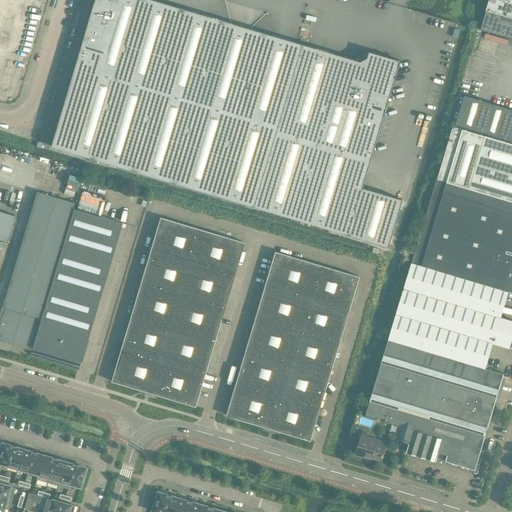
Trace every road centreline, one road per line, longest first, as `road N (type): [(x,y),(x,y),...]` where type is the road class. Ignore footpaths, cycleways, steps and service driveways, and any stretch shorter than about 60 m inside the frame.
road 1 (tertiary): [(466,511),(180,426),(147,433)]
road 2 (unknown): [(399,24),(413,86),(399,143),(379,179)]
road 3 (tertiary): [(147,433),(111,406),(0,373)]
road 4 (unclassified): [(63,0),(25,124),(0,117)]
road 5 (residential): [(274,511),(161,474),(146,479)]
